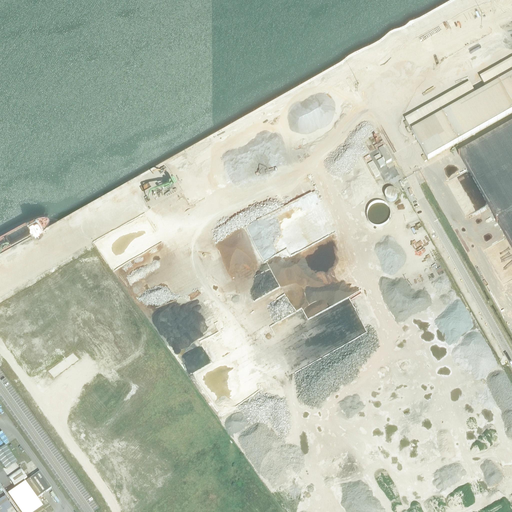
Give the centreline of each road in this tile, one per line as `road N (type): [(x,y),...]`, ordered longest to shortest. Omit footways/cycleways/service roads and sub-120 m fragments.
road 1 (unclassified): [(511,359),(410,175)]
road 2 (unclassified): [(89,511),(0,386)]
